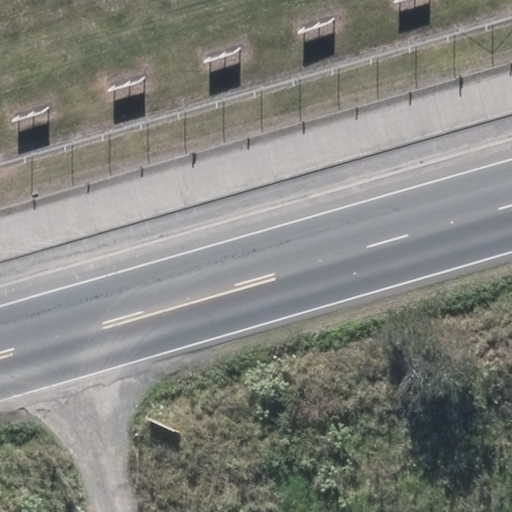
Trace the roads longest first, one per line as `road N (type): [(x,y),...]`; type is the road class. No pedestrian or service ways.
road 1 (secondary): [(511,189),(0,331)]
road 2 (track): [(55,314),(115,511)]
